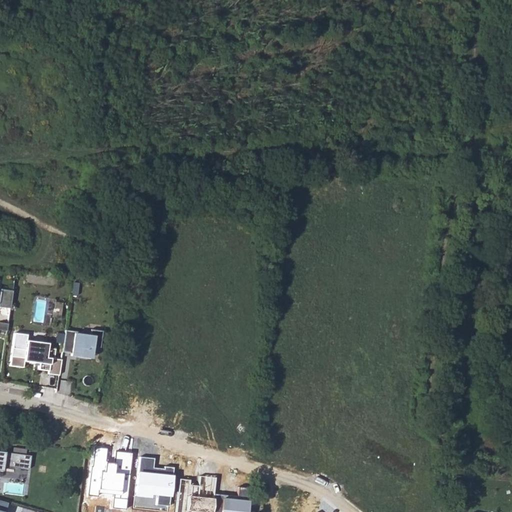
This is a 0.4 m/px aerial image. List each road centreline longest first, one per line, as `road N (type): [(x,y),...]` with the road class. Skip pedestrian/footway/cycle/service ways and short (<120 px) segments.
road 1 (track): [(447,511),(427,383),(443,239),(475,99),(474,0)]
road 2 (residential): [(350,511),(311,487),(119,423),(0,396)]
